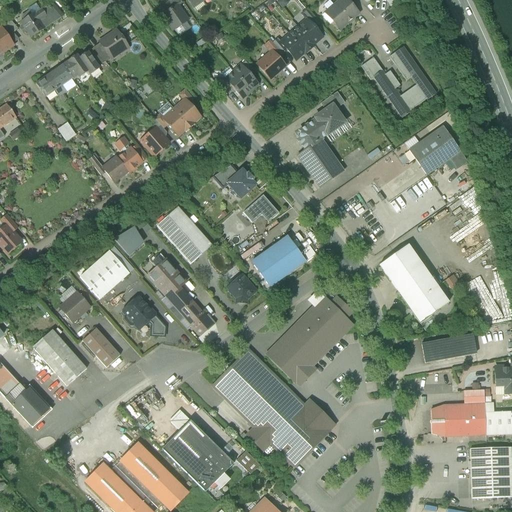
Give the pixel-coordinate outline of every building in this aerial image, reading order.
[(180,0),(167,0),(169,2),(173,8),(177,6),(183,3),(180,0)] [(283,0),(281,0),(278,3),(282,8),(285,6),(286,2),(283,0)] [(350,5),(345,0),(339,0),(321,16),(329,25),(332,22),(339,31),(358,14),(350,5)] [(177,6),(173,8),(169,2),(158,9),(173,31),(187,21),(177,6)] [(48,5),(41,10),(46,17),(47,16),(53,23),(60,18),(48,5)] [(46,17),(41,10),(35,14),(40,21),(46,17)] [(305,10),(301,15),(306,21),(306,20),(313,28),(317,24),(305,10)] [(35,13),(31,16),(28,13),(22,17),(24,20),(20,23),(30,38),(53,23),(47,16),(46,17),(40,21),(35,14),(35,13)] [(18,29),(9,20),(4,24),(9,29),(13,34),(18,29)] [(280,43),(286,50),(295,61),(304,53),(305,54),(314,46),(313,45),(322,38),(313,28),(306,20),(306,21),(280,43)] [(0,29),(0,28),(0,55),(13,47),(11,44),(4,33),(0,29)] [(13,34),(9,29),(4,33),(11,44),(18,40),(13,34)] [(117,31),(99,43),(99,44),(108,57),(110,60),(128,48),(117,31)] [(280,43),(277,39),(272,43),(282,54),(286,50),(280,43)] [(272,43),(270,41),(264,46),(270,54),(272,52),(277,58),(282,54),(272,43)] [(108,57),(99,44),(93,49),(102,60),(108,57)] [(402,48),(388,58),(394,66),(397,64),(400,68),(397,70),(405,82),(410,79),(415,86),(426,100),(426,101),(435,95),(402,48)] [(102,60),(93,49),(88,53),(98,67),(105,63),(102,60)] [(270,54),(257,65),(270,80),(284,67),(277,58),(272,52),(270,54)] [(88,53),(79,59),(77,56),(67,62),(69,65),(77,76),(79,78),(88,72),(90,75),(99,69),(98,67),(88,53)] [(369,80),(381,71),(372,59),(360,68),(369,80)] [(253,70),(245,61),(240,65),(240,66),(241,65),(248,74),(253,70)] [(77,76),(69,65),(67,62),(62,66),(72,79),(77,76)] [(240,66),(233,73),(250,93),(257,87),(257,84),(248,74),(241,65),(240,66)] [(62,66),(35,85),(45,98),(46,98),(55,91),(62,86),(71,80),(72,79),(62,66)] [(410,112),(399,97),(394,90),(399,86),(391,75),(388,77),(386,74),(384,75),(381,71),(369,80),(370,81),(373,79),(401,119),(410,113),(410,112)] [(250,93),(233,73),(225,79),(224,80),(232,89),(242,100),(250,93)] [(225,79),(216,79),(214,80),(226,94),(232,89),(224,80),(225,79)] [(62,86),(55,91),(59,98),(67,93),(62,86)] [(399,97),(410,112),(426,100),(415,86),(413,87),(401,96),(399,97)] [(192,100),(184,91),(179,96),(184,101),(188,104),(192,100)] [(336,93),(331,97),(335,104),(332,106),(335,110),(344,104),(336,93)] [(331,97),(320,104),(325,111),(332,106),(335,104),(331,97)] [(188,104),(184,101),(173,110),(189,128),(194,124),(193,123),(200,118),(188,104)] [(6,105),(0,109),(0,129),(16,119),(6,105)] [(325,111),(314,118),(327,136),(337,129),(336,127),(344,122),(335,110),(332,106),(325,111)] [(189,128),(173,110),(163,119),(162,120),(167,125),(178,137),(184,132),(185,133),(189,128)] [(163,119),(160,116),(155,120),(160,126),(163,129),(167,125),(162,120),(163,119)] [(315,120),(299,131),(300,133),(299,140),(297,141),(304,151),(305,152),(320,141),(327,136),(314,118),(315,120)] [(65,142),(75,135),(66,122),(56,129),(65,142)] [(163,129),(160,126),(155,130),(164,140),(166,133),(163,129)] [(442,127),(408,151),(426,176),(460,152),(442,127)] [(18,129),(9,136),(13,141),(22,135),(18,129)] [(155,130),(141,142),(154,157),(168,145),(164,140),(155,130)] [(131,149),(130,150),(126,145),(127,145),(123,139),(115,145),(120,151),(121,150),(124,154),(118,159),(128,172),(129,173),(131,171),(132,172),(136,169),(135,168),(142,163),(141,163),(131,149)] [(320,141),(305,152),(304,151),(297,156),(320,189),(343,173),(320,141)] [(146,159),(136,146),(131,149),(141,163),(146,159)] [(102,169),(94,158),(89,162),(100,176),(105,172),(102,169)] [(102,169),(105,172),(113,183),(128,172),(118,159),(117,158),(102,169)] [(230,167),(213,178),(222,189),(227,185),(227,184),(237,175),(230,167)] [(237,175),(227,184),(227,185),(230,189),(230,190),(230,192),(230,193),(231,195),(233,195),(234,195),(236,195),(240,199),(255,186),(251,182),(254,180),(248,173),(245,175),(242,171),(237,175)] [(262,196),(243,214),(252,224),(261,216),(268,223),(278,214),(262,196)] [(211,246),(178,208),(156,227),(190,265),(211,246)] [(7,215),(0,220),(0,222),(5,228),(7,226),(13,233),(18,228),(7,215)] [(5,228),(0,231),(0,245),(8,254),(21,242),(13,233),(7,226),(5,228)] [(132,227),(114,238),(126,256),(144,244),(132,227)] [(287,238),(251,263),(269,288),(305,262),(287,238)] [(308,247),(302,251),(306,258),(313,254),(308,247)] [(129,275),(109,252),(79,278),(99,301),(129,275)] [(413,254),(397,265),(391,257),(379,266),(401,298),(430,278),(413,254)] [(186,283),(165,260),(147,277),(167,299),(179,288),(179,289),(186,283)] [(255,292),(241,276),(237,280),(234,280),(228,285),(228,288),(226,289),(228,291),(228,292),(231,296),(232,296),(236,299),(235,303),(246,304),(246,300),(255,292)] [(401,298),(419,324),(448,303),(430,278),(401,298)] [(179,289),(179,288),(167,299),(173,306),(168,310),(179,323),(184,319),(200,337),(207,331),(215,324),(207,315),(205,318),(179,289)] [(313,308),(267,356),(298,387),(315,370),(312,367),(351,327),(345,320),(351,314),(336,299),(330,305),(317,292),(307,302),(313,308)] [(77,295),(67,303),(67,302),(59,309),(72,324),(89,308),(77,295)] [(138,334),(156,317),(137,296),(118,313),(124,318),(123,324),(128,329),(133,329),(138,334)] [(119,357),(95,330),(82,342),(106,369),(119,357)] [(53,332),(33,350),(52,371),(72,354),(53,332)] [(471,335),(421,345),(425,364),(475,355),(471,335)] [(303,406),(247,351),(212,387),(254,429),(246,436),(262,452),(269,445),(293,468),(335,426),(309,400),(303,406)] [(72,354),(52,371),(66,387),(86,370),(72,354)] [(26,392),(0,364),(0,394),(11,406),(26,392)] [(507,368),(494,369),(495,388),(502,388),(503,396),(511,395),(511,366),(509,367),(508,367),(507,368)] [(48,411),(29,390),(26,392),(11,406),(30,427),(48,411)] [(483,391),(463,392),(463,405),(484,405),(483,391)] [(493,404),(484,405),(485,436),(511,434),(511,412),(493,413),(493,404)] [(463,405),(443,406),(430,411),(431,435),(444,438),(485,437),(485,436),(484,405),(463,405)] [(189,422),(161,450),(196,484),(214,466),(206,458),(216,448),(189,422)] [(180,487),(137,444),(114,467),(150,503),(157,510),(180,487)] [(233,464),(216,448),(206,458),(214,466),(196,484),(205,493),(233,464)] [(510,449),(469,450),(470,463),(470,466),(470,470),(471,500),(511,498),(510,449)] [(245,452),(236,460),(248,473),(257,465),(245,452)] [(114,467),(110,472),(103,465),(84,484),(112,511),(150,511),(146,507),(150,503),(114,467)] [(275,511),(264,501),(253,511),(275,511)]
